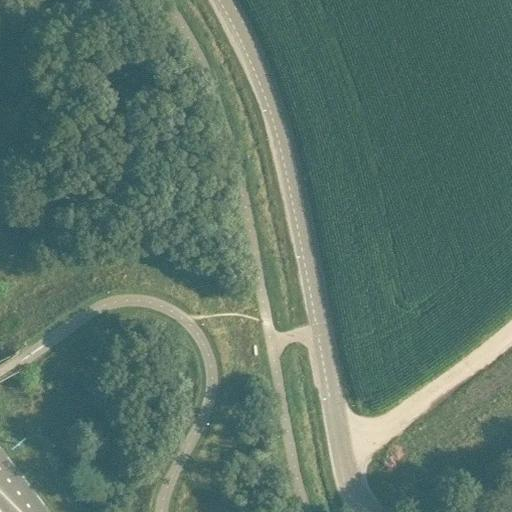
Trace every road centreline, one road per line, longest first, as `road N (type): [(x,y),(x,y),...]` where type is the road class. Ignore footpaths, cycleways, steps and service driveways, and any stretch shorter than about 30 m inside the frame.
road 1 (tertiary): [(368,511),(351,490),(283,131),(224,0)]
road 2 (track): [(511,336),(430,401),(343,454)]
